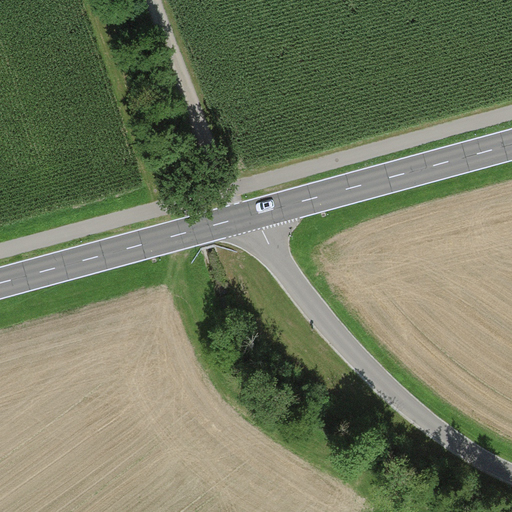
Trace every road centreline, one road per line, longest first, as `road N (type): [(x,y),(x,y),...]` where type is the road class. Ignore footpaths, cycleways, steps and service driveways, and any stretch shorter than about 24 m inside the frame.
road 1 (unclassified): [(511,470),(431,425),(354,354),(248,216)]
road 2 (secondary): [(248,216),(511,145)]
road 3 (secondary): [(0,283),(248,216)]
road 4 (track): [(154,0),(230,191),(248,216)]
